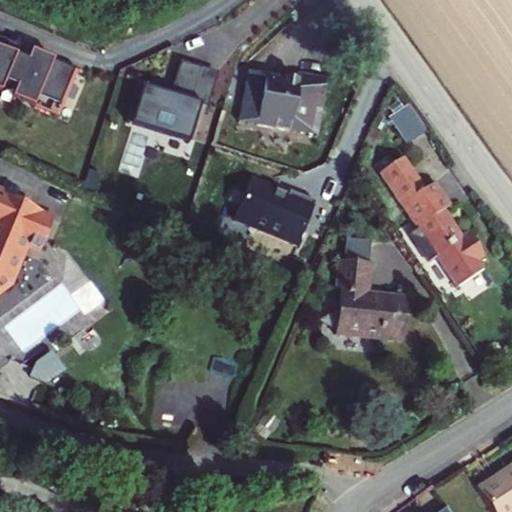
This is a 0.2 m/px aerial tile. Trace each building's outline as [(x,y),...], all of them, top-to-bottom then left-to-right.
[(18,48),(22,39),(0,29),(0,92),(7,74),(19,79),(13,93),(58,111),(78,63),(34,44),(30,53),(18,48)] [(132,120),(190,139),(202,101),(208,103),(219,70),(183,58),(172,92),(144,83),(132,120)] [(324,108),(330,71),(301,66),(300,74),(250,65),(243,108),(258,110),(257,122),(293,127),(293,121),(313,124),(315,106),(324,108)] [(293,127),(320,132),(324,108),(315,106),(313,124),(293,121),(293,127)] [(409,143),(428,132),(413,106),(393,117),(409,143)] [(258,110),(243,108),(241,119),(257,122),(258,110)] [(416,186),(397,161),(373,179),(410,230),(405,234),(414,247),(420,243),(452,287),(480,267),(475,260),(479,256),(461,231),(456,234),(439,210),(432,215),(426,207),(437,199),(424,181),(416,186)] [(252,175),(234,215),(297,242),(317,198),(292,187),(290,191),(252,175)] [(0,289),(4,286),(2,283),(13,273),(28,239),(42,245),(55,213),(42,207),(43,205),(30,199),(31,197),(0,183),(0,289)] [(432,215),(439,210),(443,207),(437,199),(426,207),(432,215)] [(339,257),(366,260),(369,239),(342,235),(339,257)] [(395,338),(401,297),(362,292),(366,260),(339,257),(336,257),(331,287),(335,288),(329,329),(395,338)] [(35,364),(29,377),(45,384),(63,370),(50,353),(35,364)] [(511,450),(459,497),(471,511),(505,511),(511,507),(511,450)]
